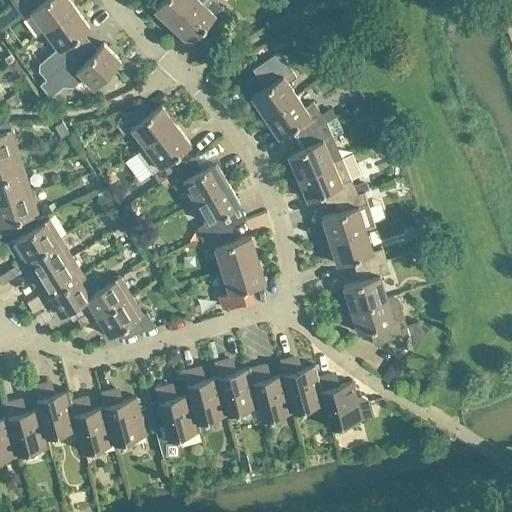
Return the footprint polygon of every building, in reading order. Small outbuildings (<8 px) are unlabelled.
[(45,30),(76,7),(70,0),(21,0),(15,4),(23,17),(31,11),(45,30)] [(194,0),(160,0),(153,8),(171,25),(194,0)] [(189,42),(201,30),(213,41),(234,17),(215,0),(194,0),(171,25),(189,42)] [(45,78),(84,45),(77,37),(90,27),(76,7),(45,30),(57,47),(39,62),(38,70),(45,78)] [(25,32),(37,27),(31,15),(20,20),(25,32)] [(84,45),(45,78),(39,83),(50,96),(63,85),(73,85),(83,76),(94,87),(121,60),(103,42),(92,54),(84,45)] [(10,53),(4,57),(8,62),(14,57),(10,53)] [(296,94),(288,82),(296,76),(284,57),(257,75),(264,86),(251,95),(264,116),(296,94)] [(15,58),(7,64),(18,78),(26,72),(15,58)] [(9,108),(19,100),(14,93),(3,101),(9,108)] [(325,122),(313,101),(305,107),(296,94),(264,116),(278,136),(292,127),(297,137),(325,122)] [(145,146),(176,123),(161,104),(148,114),(141,104),(116,123),(123,134),(131,128),(145,146)] [(330,106),(320,113),(324,121),(335,114),(330,106)] [(34,120),(34,129),(43,129),(43,120),(34,120)] [(69,131),(62,121),(55,125),(61,136),(69,131)] [(342,157),(332,135),(325,122),(297,137),(303,147),(287,153),(297,176),(342,157)] [(184,162),(178,153),(191,143),(176,123),(145,146),(137,152),(159,181),(168,175),(168,174),(184,162)] [(0,155),(18,150),(11,128),(0,131),(0,155)] [(0,177),(25,170),(18,150),(0,155),(0,177)] [(228,182),(216,160),(201,169),(194,155),(184,162),(168,174),(168,175),(174,185),(183,180),(195,201),(228,182)] [(326,202),(339,198),(357,193),(354,186),(342,157),(297,176),(307,198),(322,192),(326,202)] [(0,200),(31,191),(25,170),(0,177),(0,200)] [(226,211),(240,203),(228,182),(195,201),(206,221),(198,226),(201,238),(231,225),(233,224),(226,211)] [(367,182),(354,186),(357,193),(364,190),(369,189),(369,188),(367,182)] [(339,198),(343,209),(322,216),(329,239),(366,228),(361,214),(371,211),(364,190),(357,193),(339,198)] [(0,224),(38,212),(31,191),(0,200),(0,224)] [(18,263),(60,237),(49,217),(6,244),(18,263)] [(258,258),(251,234),(235,239),(231,225),(201,238),(205,250),(215,247),(222,269),(258,258)] [(372,250),(366,228),(329,239),(336,263),(352,258),(355,269),(386,259),(382,247),(372,250)] [(37,277),(72,255),(60,237),(18,263),(0,273),(0,282),(1,284),(31,265),(37,277)] [(49,295),(83,274),(72,255),(37,277),(49,295)] [(250,286),(266,281),(258,258),(222,269),(229,291),(219,294),(223,306),(253,297),(250,286)] [(387,296),(380,275),(390,272),(386,259),(355,269),(359,280),(343,285),(350,308),(387,297),(387,296)] [(94,292),(94,291),(83,274),(49,295),(61,314),(86,299),(86,298),(94,292)] [(97,316),(131,295),(119,275),(94,291),(94,292),(86,298),(86,299),(92,308),(77,318),(82,325),(97,316)] [(41,292),(34,296),(41,307),(48,303),(41,292)] [(398,297),(392,294),(387,296),(387,297),(350,308),(358,332),(373,327),(378,343),(409,333),(413,347),(429,327),(418,320),(406,323),(398,297)] [(146,310),(143,313),(131,295),(97,316),(109,335),(116,331),(119,337),(144,330),(156,326),(146,310)] [(33,312),(41,307),(34,296),(26,301),(33,312)] [(325,402),(317,375),(318,375),(315,364),(297,368),(293,356),(280,359),(283,372),(293,410),(324,402),(325,402)] [(396,356),(391,363),(397,367),(401,370),(406,363),(402,360),(396,356)] [(259,404),(249,367),(250,367),(249,366),(231,371),(228,358),(214,362),(217,374),(218,374),(228,413),(258,405),(259,404)] [(283,372),(266,377),(262,364),(250,367),(249,367),(259,404),(258,405),(262,419),(293,410),(283,372)] [(218,374),(217,374),(200,379),(197,366),(183,370),(189,392),(197,421),(198,421),(228,413),(218,374)] [(331,372),(318,375),(317,375),(325,402),(324,402),(330,427),(374,415),(369,399),(362,394),(357,396),(352,380),(334,385),(331,372)] [(78,427),(70,399),(71,399),(68,389),(50,394),(46,381),(33,384),(38,407),(39,406),(47,435),(77,427),(78,427)] [(200,430),(198,421),(197,421),(189,392),(172,396),(168,384),(155,387),(161,411),(151,414),(161,453),(166,453),(166,454),(179,454),(179,441),(177,441),(177,436),(200,430)] [(146,434),(136,396),(118,401),(114,388),(101,391),(104,404),(105,404),(115,442),(146,434)] [(105,404),(104,404),(87,409),(83,396),(71,399),(70,399),(78,427),(77,427),(83,451),(115,442),(105,404)] [(39,406),(38,407),(21,411),(18,398),(4,402),(7,415),(8,415),(18,453),(50,445),(47,435),(39,406)] [(8,415),(7,415),(0,416),(0,457),(18,453),(8,415)]
